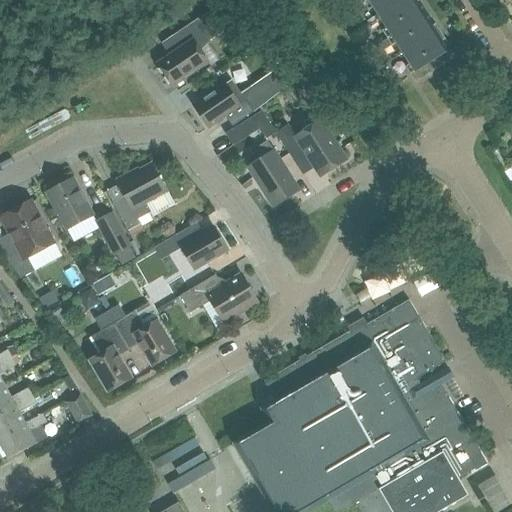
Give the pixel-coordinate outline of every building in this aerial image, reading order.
[(200,52),(223,35),(247,18),(233,0),(227,0),(208,13),(173,37),(181,49),(158,64),(174,88),(209,64),(200,52)] [(368,0),(380,17),(392,36),(426,14),(418,2),(420,1),(419,0),(363,0),(365,2),(368,0)] [(392,36),(405,56),(415,73),(412,75),(416,83),(454,58),(443,42),(446,40),(436,25),(434,27),(426,14),(392,36)] [(271,69),(239,89),(252,109),(283,88),(271,69)] [(225,86),(194,107),(209,129),(226,117),(233,128),(254,113),(245,101),(239,106),(225,86)] [(267,140),(276,134),(262,113),(226,135),(234,147),(260,130),(267,140)] [(289,126),(276,134),(296,164),(307,157),(321,178),(347,161),(322,121),(296,138),(289,126)] [(300,191),(275,152),(268,142),(252,153),(258,163),(248,169),(257,182),(259,180),(263,186),(260,188),(274,208),(300,191)] [(147,205),(168,193),(152,164),(132,175),(131,174),(116,181),(119,186),(107,192),(129,232),(141,225),(139,221),(152,213),(147,205)] [(47,194),(67,231),(94,218),(74,179),(47,194)] [(10,235),(0,240),(0,250),(7,260),(22,279),(36,272),(29,259),(55,245),(32,202),(1,219),(10,235)] [(118,254),(129,248),(112,215),(101,221),(118,254)] [(191,228),(174,238),(155,249),(162,262),(182,250),(194,271),(211,261),(228,251),(215,229),(197,239),(191,228)] [(398,262),(361,277),(370,299),(407,284),(398,262)] [(74,289),(85,282),(73,265),(62,272),(74,289)] [(216,276),(180,297),(191,314),(211,302),(225,325),(259,304),(242,275),(222,286),(216,276)] [(98,279),(90,290),(101,297),(108,286),(98,279)] [(7,292),(1,297),(8,306),(14,302),(7,292)] [(362,326),(265,383),(275,401),(261,409),(269,423),(233,443),(273,511),(310,511),(328,502),(333,511),(342,511),(354,505),(358,511),(441,511),(469,496),(460,481),(488,465),(442,385),(445,383),(440,374),(421,386),(417,380),(446,363),(410,301),(364,328),(362,326)] [(107,314),(130,351),(140,345),(153,367),(176,353),(158,322),(146,329),(136,312),(126,318),(119,306),(107,314)] [(130,351),(107,314),(96,320),(103,331),(92,338),(102,355),(90,362),(109,393),(132,379),(119,357),(130,351)] [(0,365),(12,358),(9,351),(0,355),(0,365)] [(0,365),(0,389),(5,387),(0,377),(0,374),(17,366),(12,358),(0,365)] [(11,398),(5,387),(0,389),(0,414),(33,397),(29,389),(11,398)] [(67,403),(79,424),(93,417),(81,396),(67,403)] [(0,414),(0,439),(26,425),(20,414),(37,404),(33,397),(0,414)] [(43,415),(26,425),(0,439),(0,442),(9,460),(37,445),(30,433),(48,423),(43,415)] [(215,470),(210,461),(169,485),(174,494),(215,470)]
